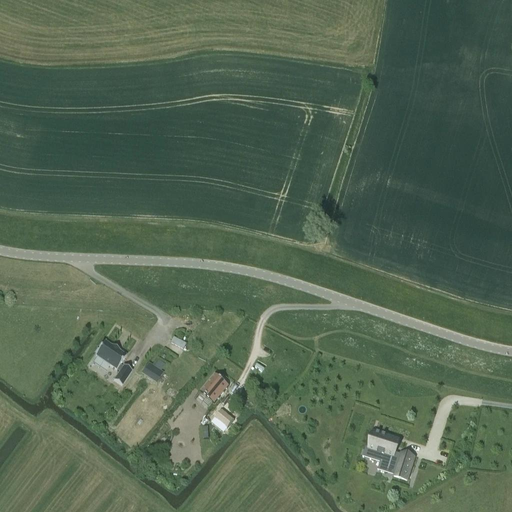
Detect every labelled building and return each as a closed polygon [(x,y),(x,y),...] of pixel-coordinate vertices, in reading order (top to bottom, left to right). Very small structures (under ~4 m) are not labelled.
[(301,355),(308,339),(286,329),(278,346),(301,355)] [(181,354),(186,345),(173,338),(168,347),(181,354)] [(126,357),(105,342),(95,357),(119,373),(113,382),(122,387),(132,372),(123,366),(122,368),(120,366),(126,357)] [(154,366),(162,370),(165,364),(157,360),(154,366)] [(141,375),(156,385),(163,374),(148,364),(141,375)] [(215,376),(200,393),(214,404),(229,387),(215,376)] [(414,458),(399,453),(399,454),(394,453),(398,440),(375,433),(370,450),(392,457),(387,473),(394,476),(393,477),(407,481),(414,458)]
